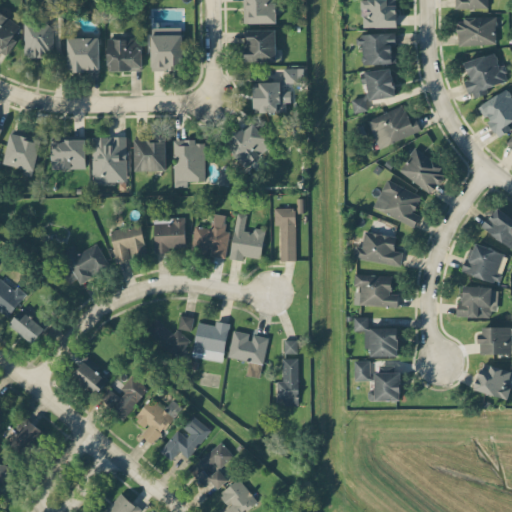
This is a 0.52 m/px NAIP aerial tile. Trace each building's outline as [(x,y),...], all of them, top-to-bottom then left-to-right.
[(275,23),(275,0),(243,0),(243,22),(275,23)] [(365,27),(397,26),(396,0),(360,0),(360,8),(365,8),(365,27)] [(56,15),(56,3),(46,4),(46,15),(56,15)] [(0,49),(8,54),(16,39),(12,37),(20,23),(0,12),(0,49)] [(457,18),(458,45),(496,44),(495,16),(457,18)] [(23,20),(24,57),(54,56),(53,19),(23,20)] [(182,26),(150,27),(151,70),(182,69),(182,26)] [(246,61),(276,60),(275,29),(245,29),(246,61)] [(363,64),(396,62),(395,48),(396,48),(396,32),(356,34),(357,44),(362,44),(363,64)] [(67,37),(68,71),(99,71),(99,37),(67,37)] [(108,71),(142,70),(141,38),(107,39),(108,71)] [(464,61),(469,78),(466,79),(471,98),(489,93),(487,87),(507,81),(503,64),(498,66),(495,52),(464,61)] [(284,82),(304,82),(304,67),(283,68),(284,82)] [(366,70),(368,98),(394,97),(392,68),(366,70)] [(291,90),(281,90),(281,82),(254,83),(254,112),(286,111),(286,102),(291,102),(291,90)] [(478,105),(486,119),(487,118),(497,137),(511,129),(507,123),(511,120),(511,97),(507,89),(478,105)] [(353,112),(367,110),(366,97),(352,98),(353,112)] [(367,119),(379,148),(421,130),(415,117),(409,119),(403,104),(367,119)] [(271,147),(253,121),(226,141),(243,166),(271,147)] [(3,163),(34,170),(41,139),(10,132),(3,163)] [(93,181),(126,180),(125,135),(92,136),(93,181)] [(134,140),(134,170),(166,169),(166,139),(134,140)] [(205,181),(204,143),(196,143),(196,139),(173,139),(174,186),(188,186),(187,181),(205,181)] [(85,168),(85,140),(51,140),(51,168),(85,168)] [(447,169),(413,148),(399,172),(433,193),(447,169)] [(373,207),(414,225),(419,214),(414,212),(421,194),(386,179),(373,207)] [(280,224),(280,260),(296,260),(296,207),(274,207),(274,224),(280,224)] [(482,228),(511,246),(511,217),(495,207),(482,228)] [(261,258),(265,229),(247,226),(249,214),(236,212),(229,258),(244,260),(245,255),(261,258)] [(225,257),(229,230),(223,230),(226,214),(213,213),(211,228),(194,225),(191,248),(210,251),(209,255),(225,257)] [(184,217),(154,217),(154,251),(185,250),(184,217)] [(116,260),(146,253),(140,223),(110,230),(116,260)] [(355,245),(353,257),(400,264),(402,251),(394,250),(396,235),(364,231),(362,246),(355,245)] [(58,267),(67,283),(76,278),(79,283),(91,276),(89,271),(107,262),(97,243),(77,253),(73,244),(59,251),(66,263),(58,267)] [(505,253),(476,243),(470,258),(466,257),(461,270),(495,282),(505,253)] [(397,306),(398,293),(391,293),(392,275),(354,273),(354,288),(353,304),(397,306)] [(0,310),(7,316),(26,293),(17,285),(14,289),(0,277),(0,310)] [(489,317),(490,310),(497,310),(497,287),(463,286),(462,302),(457,301),(457,316),(489,317)] [(36,314),(34,317),(21,307),(8,325),(33,343),(48,323),(36,314)] [(179,329),(191,330),(193,316),(180,315),(179,329)] [(371,356),(398,355),(397,327),(368,327),(367,316),(354,316),(354,330),(364,330),(365,348),(371,348),(371,356)] [(190,339),(176,328),(173,333),(156,318),(146,330),(176,356),(190,339)] [(229,323),(216,320),(215,325),(198,321),(192,356),(222,361),(229,323)] [(511,353),(511,326),(479,326),(480,353),(511,353)] [(228,356),(249,360),(246,375),(260,377),(267,336),(251,333),(233,329),(228,356)] [(284,339),(284,353),(297,353),(297,339),(284,339)] [(98,365),(88,356),(72,374),(94,394),(108,380),(95,368),(98,365)] [(283,404),(299,404),(297,357),(282,357),(283,380),(277,380),(277,398),(283,397),(283,404)] [(354,380),(370,379),(370,359),(354,360),(354,380)] [(475,389),(507,398),(510,386),(507,385),(511,370),(482,362),(475,389)] [(399,400),(399,365),(379,365),(379,371),(375,371),(374,389),(368,389),(368,399),(399,400)] [(124,418),(148,388),(132,376),(118,394),(109,387),(100,399),(124,418)] [(174,418),(151,398),(134,417),(146,427),(141,433),(152,443),(174,418)] [(178,427),(160,450),(170,459),(178,449),(188,457),(211,429),(192,414),(180,428),(178,427)] [(43,431),(28,419),(10,444),(25,455),(43,431)] [(189,469),(204,486),(210,480),(217,488),(228,479),(219,469),(234,455),(221,440),(189,469)] [(0,493),(4,495),(11,466),(0,463),(0,493)] [(219,494),(229,506),(223,511),(243,511),(258,501),(239,478),(219,494)] [(136,511),(140,507),(118,492),(105,511),(136,511)]
